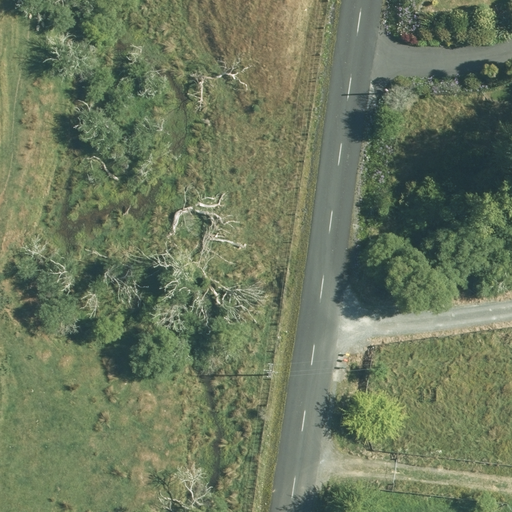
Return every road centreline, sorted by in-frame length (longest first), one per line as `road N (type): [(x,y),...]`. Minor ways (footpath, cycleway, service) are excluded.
road 1 (unclassified): [(364,0),(289,511)]
road 2 (unknown): [(356,54),(511,49)]
